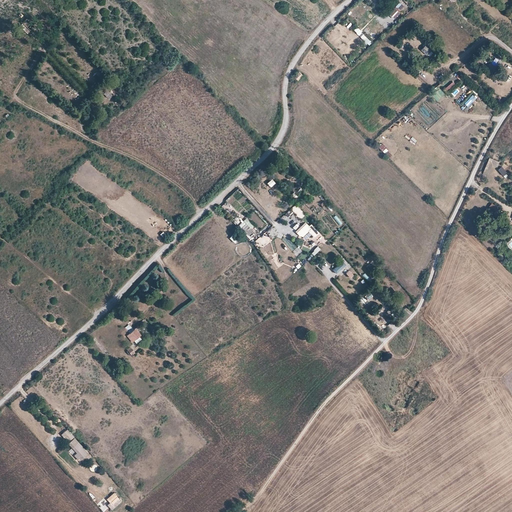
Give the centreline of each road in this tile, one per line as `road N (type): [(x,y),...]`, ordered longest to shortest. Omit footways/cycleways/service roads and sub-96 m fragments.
road 1 (unclassified): [(0,405),(276,145),(288,123),(293,65),(351,0)]
road 2 (track): [(239,511),(316,412),(417,311),(455,210),(511,105)]
